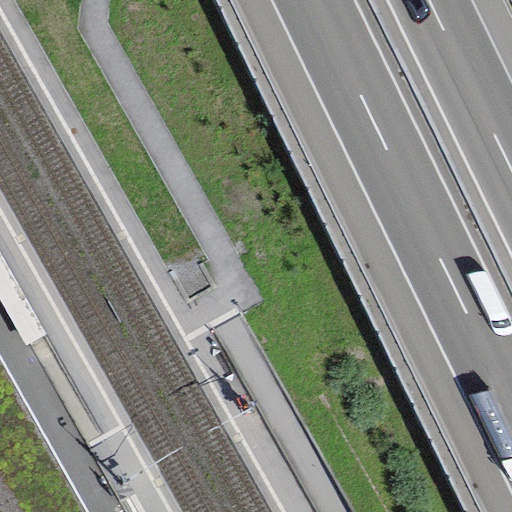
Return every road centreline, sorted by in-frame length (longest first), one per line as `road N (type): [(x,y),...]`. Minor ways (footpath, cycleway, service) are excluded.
road 1 (motorway): [(323,0),(511,387)]
road 2 (motorway): [(511,139),(444,0)]
